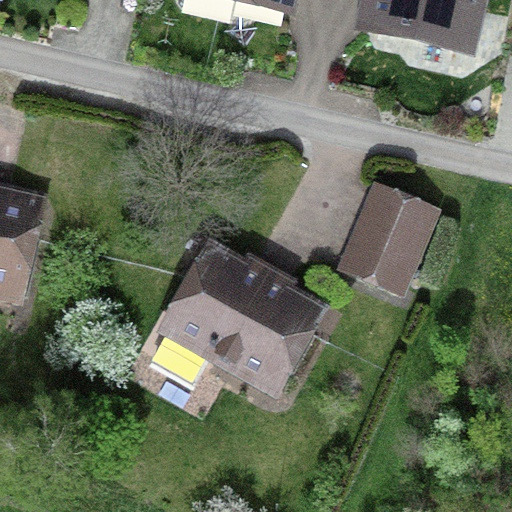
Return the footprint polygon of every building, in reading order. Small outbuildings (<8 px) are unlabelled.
[(371,0),(366,26),(465,49),(476,0),(371,0)] [(56,126),(117,134),(121,103),(60,95),(56,126)] [(377,194),(346,270),(399,292),(431,216),(377,194)] [(0,293),(15,296),(36,205),(0,196),(0,293)] [(212,337),(204,350),(272,388),(315,313),(212,255),(177,317),(212,337)]
